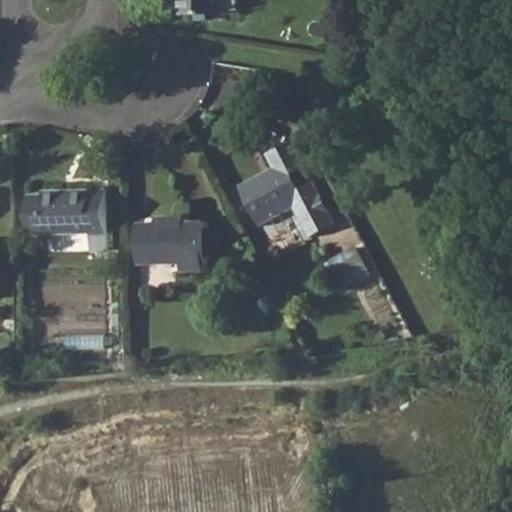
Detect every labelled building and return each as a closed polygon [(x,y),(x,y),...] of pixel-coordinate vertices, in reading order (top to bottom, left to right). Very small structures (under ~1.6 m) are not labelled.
[(180,0),(181,13),(223,13),(222,0),(180,0)] [(273,166),(238,183),(260,224),(294,207),(298,214),(326,199),(314,179),(304,184),(297,172),(307,166),(293,139),(266,152),(273,166)] [(106,190),(31,193),(32,230),(90,229),(91,249),(107,248),(106,190)] [(205,254),(204,225),(204,218),(181,219),(181,213),(148,214),(148,220),(138,220),(138,262),(184,261),(184,270),(201,270),(201,261),(205,260),(205,254)] [(332,258),(346,287),(375,273),(360,244),(332,258)]
